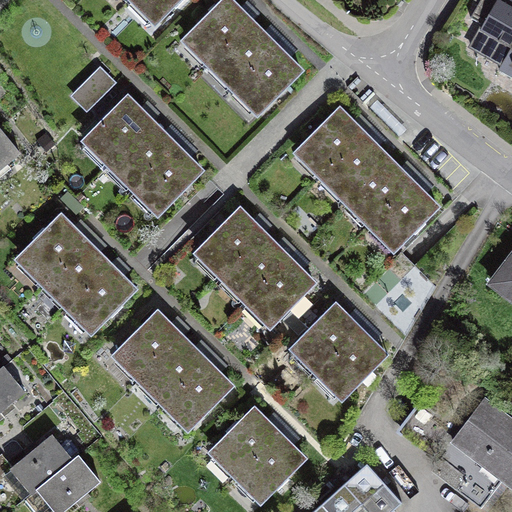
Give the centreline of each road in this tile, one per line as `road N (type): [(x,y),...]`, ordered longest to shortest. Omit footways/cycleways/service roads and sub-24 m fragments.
road 1 (residential): [(511,185),(367,442),(424,502),(419,511)]
road 2 (unknown): [(136,273),(343,49)]
road 3 (residential): [(511,178),(381,76)]
road 4 (residential): [(381,76),(281,0)]
